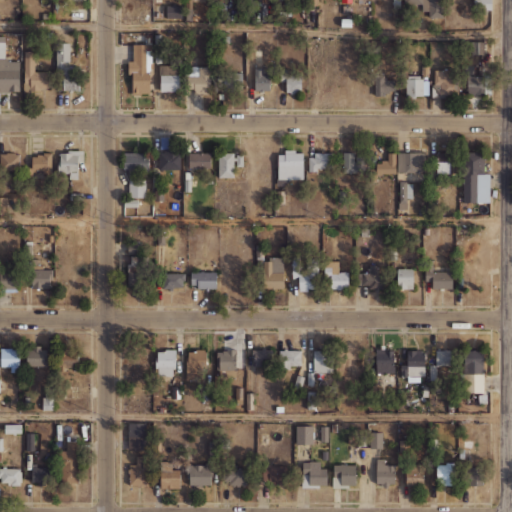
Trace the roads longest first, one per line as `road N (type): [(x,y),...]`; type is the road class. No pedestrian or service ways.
road 1 (tertiary): [(508,0),(508,511)]
road 2 (residential): [(105,0),(105,511)]
road 3 (residential): [(508,322),(0,320)]
road 4 (residential): [(508,122),(0,122)]
